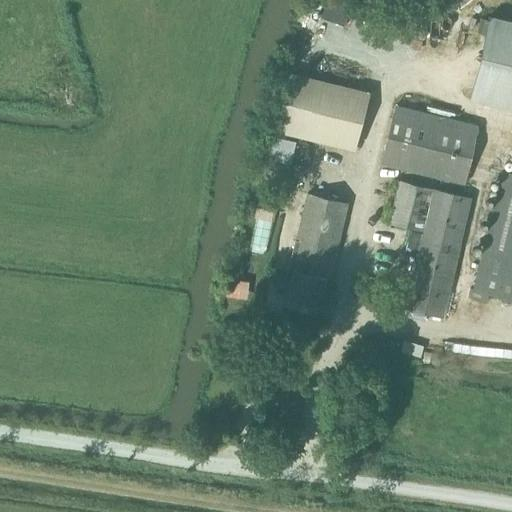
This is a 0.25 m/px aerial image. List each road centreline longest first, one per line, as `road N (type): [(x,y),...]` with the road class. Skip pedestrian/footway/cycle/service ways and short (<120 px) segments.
road 1 (track): [(0,477),(262,511)]
road 2 (unknown): [(331,327),(511,330)]
